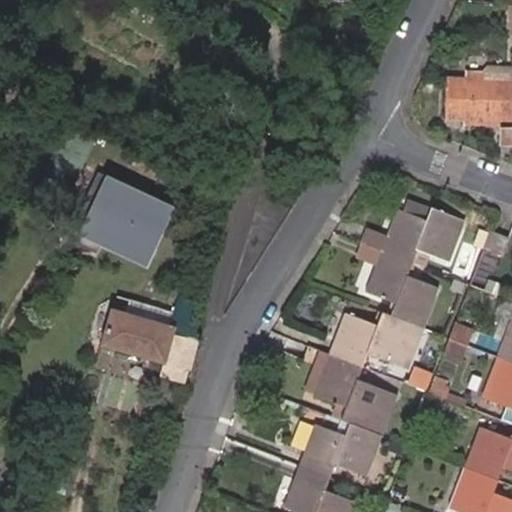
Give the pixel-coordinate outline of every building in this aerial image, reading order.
[(339,0),(341,5),(344,8),(348,9),(353,9),(359,5),(361,1),(361,0),(339,0)] [(347,33),(356,22),(347,13),(339,17),(328,20),(330,35),(347,33)] [(511,79),(511,66),(487,66),(487,71),(487,78),(511,79)] [(503,143),(511,143),(511,79),(487,78),(487,71),(470,69),(469,77),(451,76),(448,113),(467,114),(466,121),(485,122),(485,114),(504,115),(504,129),(503,143)] [(146,265),(172,211),(108,180),(82,234),(146,265)] [(381,247),(414,259),(419,245),(448,255),(463,215),(432,203),(411,196),(406,208),(397,205),(387,232),(381,247)] [(366,224),(361,238),(381,247),(387,232),(366,224)] [(507,235),(490,229),(484,247),(501,254),(507,235)] [(381,247),(361,238),(356,252),(376,260),(381,247)] [(390,311),(422,323),(437,284),(408,274),(414,259),(381,247),(376,260),(366,287),(395,299),(390,311)] [(179,298),(170,327),(191,333),(200,303),(179,298)] [(331,349),(364,361),(368,348),(407,363),(422,323),(390,311),(381,308),(376,321),(346,309),(331,349)] [(164,365),(188,372),(196,334),(191,333),(170,327),(113,310),(102,346),(164,365)] [(474,329),(455,322),(450,335),(469,342),(474,329)] [(511,324),(502,354),(511,358),(511,324)] [(469,342),(450,335),(443,356),(461,361),(469,342)] [(349,417),(381,429),(396,391),(358,375),(364,361),(331,349),(309,341),(305,353),(314,357),(327,361),(322,375),(316,389),(334,396),(345,401),(341,414),(349,417)] [(406,385),(422,390),(436,352),(419,347),(406,385)] [(327,361),(314,357),(309,370),(322,375),(327,361)] [(511,358),(496,398),(511,404),(511,358)] [(164,365),(160,378),(183,386),(188,372),(164,365)] [(334,396),(329,409),(341,414),(345,401),(334,396)] [(300,460),(332,472),(336,458),(365,469),(381,429),(349,417),(344,430),(315,419),(300,460)] [(511,466),(511,435),(484,425),(470,464),(501,476),(505,464),(511,466)] [(327,484),(332,472),(300,460),(284,502),(308,511),(349,511),(356,495),(327,484)] [(511,511),(511,494),(496,489),(501,476),(470,464),(455,506),(472,511),(511,511)]
